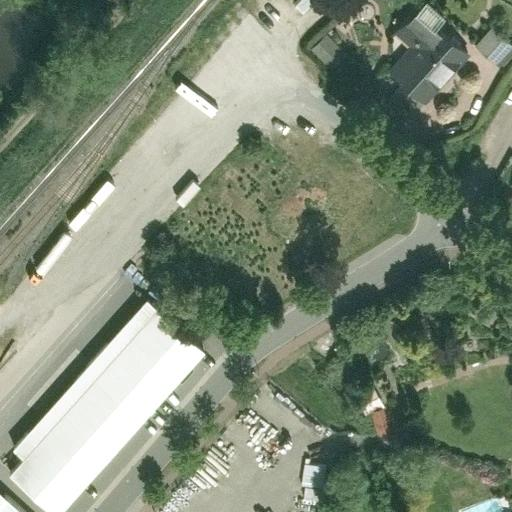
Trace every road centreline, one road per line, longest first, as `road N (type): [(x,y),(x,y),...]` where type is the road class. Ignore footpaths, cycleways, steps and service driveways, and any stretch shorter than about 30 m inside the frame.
road 1 (unclassified): [(452,221),(284,327),(231,370),(106,511)]
road 2 (track): [(0,147),(129,0)]
